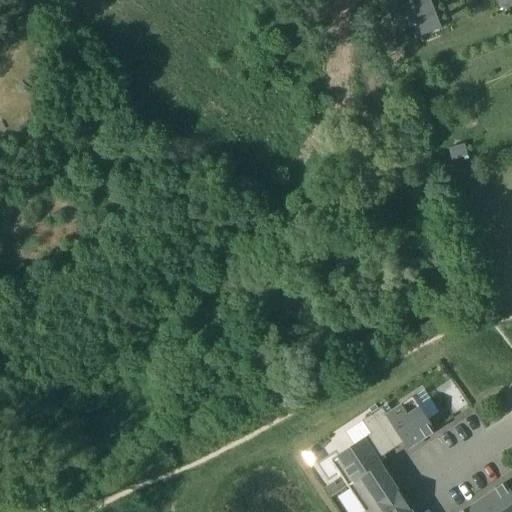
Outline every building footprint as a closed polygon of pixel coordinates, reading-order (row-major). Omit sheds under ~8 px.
[(461,395),(450,402),(456,412),(467,405),(461,395)] [(387,415),(382,408),(374,413),(397,447),(405,442),(409,448),(435,431),(413,398),(387,415)] [(397,447),(374,413),(363,421),(372,434),(331,461),(348,486),(381,464),(378,459),(397,447)] [(397,488),(395,489),(388,479),(390,477),(381,464),(348,486),(364,511),(362,511),(386,511),(405,500),(397,488)] [(337,485),(331,484),(325,488),(331,497),(340,491),(337,486),(337,485)] [(511,511),(511,488),(510,490),(506,484),(481,500),(488,511),(511,511)] [(386,511),(412,511),(405,500),(386,511)] [(488,511),(481,500),(462,511),(488,511)]
